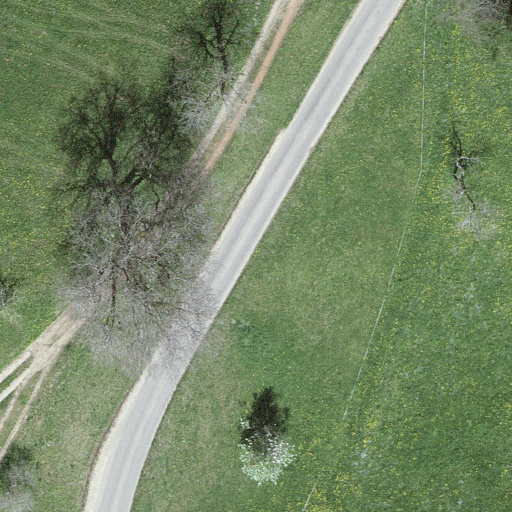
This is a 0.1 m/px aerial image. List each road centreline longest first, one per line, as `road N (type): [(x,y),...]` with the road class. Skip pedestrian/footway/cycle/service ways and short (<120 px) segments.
road 1 (unclassified): [(111,511),(165,374),(386,0)]
road 2 (track): [(0,386),(139,247),(183,189),(291,0)]
